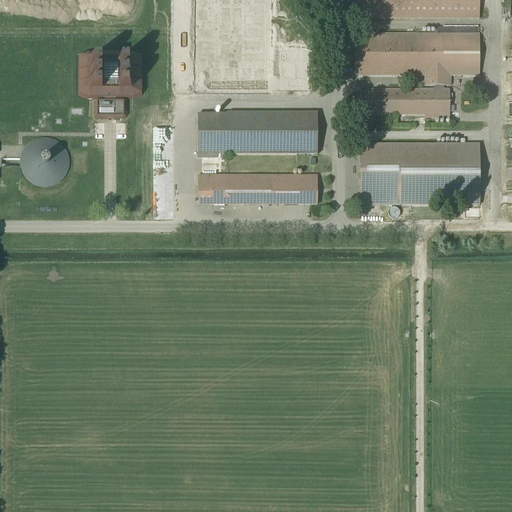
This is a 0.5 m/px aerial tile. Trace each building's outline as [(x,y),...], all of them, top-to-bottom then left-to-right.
[(197,0),(197,90),(267,90),(266,0),(197,0)] [(478,0),(359,0),(359,19),(479,19),(478,0)] [(479,77),(479,35),(354,35),(354,77),(424,77),(424,87),(439,87),(439,91),(354,91),(354,116),(449,116),(449,91),(443,91),(443,87),(450,87),(450,77),(479,77)] [(114,120),(116,120),(121,120),(125,119),(125,101),(121,100),(116,100),(116,99),(133,99),(142,96),(142,57),(133,54),(116,54),(116,55),(103,55),(103,54),(86,54),(78,57),(78,96),(86,99),(103,99),(103,100),(98,100),(94,101),(94,119),(98,120),(106,120),(114,120)] [(317,161),(316,115),(197,116),(197,162),(317,161)] [(22,158),(21,160),(21,162),(21,165),(21,166),(22,168),(22,170),(23,172),(24,174),(24,175),(26,177),(27,179),(28,180),(29,181),(31,182),(33,183),(34,184),(36,185),(38,186),(40,186),(42,186),(44,186),(45,186),(47,186),(49,186),(51,185),(53,185),(55,184),(56,183),(58,182),(59,181),(61,179),(62,178),(63,176),(64,175),(65,173),(66,171),(66,169),(67,167),(67,165),(67,163),(67,161),(67,159),(66,157),(65,155),(65,153),(64,152),(63,150),(61,149),(60,147),(59,146),(57,145),(56,144),(54,143),(52,142),(50,142),(49,141),(47,141),(45,141),(43,141),(41,141),(39,141),(37,142),(35,142),(34,143),(32,144),(30,145),(29,146),(28,148),(26,149),(25,151),(24,152),(23,154),(23,156),(22,158)] [(154,144),(132,143),(132,163),(153,163),(154,144)] [(480,146),(357,144),(359,214),(480,215),(480,146)] [(318,176),(197,177),(197,209),(317,210),(318,176)]
